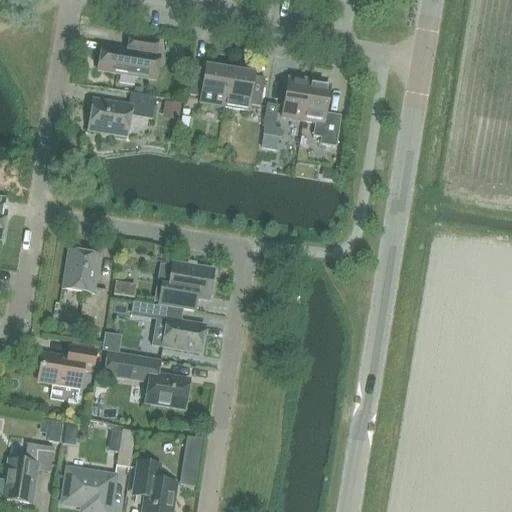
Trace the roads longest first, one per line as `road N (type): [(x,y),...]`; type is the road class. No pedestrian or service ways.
road 1 (residential): [(208,511),(247,270),(237,246),(35,212)]
road 2 (tertiary): [(348,511),(419,67)]
road 3 (residential): [(35,212),(70,0)]
road 4 (residential): [(339,41),(162,0)]
road 5 (residential): [(9,349),(35,212)]
